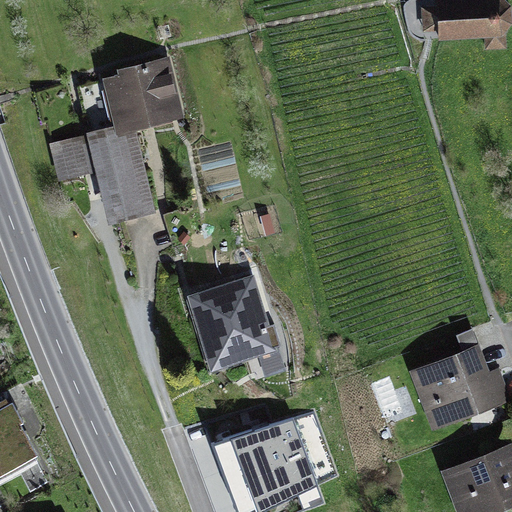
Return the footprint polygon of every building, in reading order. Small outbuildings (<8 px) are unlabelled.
[(506,38),(504,0),(438,0),(440,41),(506,38)] [(119,71),(103,74),(114,124),(116,131),(137,126),(184,115),(170,54),(117,66),(119,71)] [(114,124),(50,138),(59,180),(97,171),(109,221),(156,210),(137,126),(116,131),(114,124)] [(254,281),(197,297),(218,371),(275,355),(254,281)] [(482,351),(416,372),(434,430),(509,407),(498,373),(490,376),(482,351)] [(11,401),(0,406),(0,486),(45,462),(11,401)] [(293,418),(211,441),(237,511),(256,511),(318,485),(293,418)] [(511,452),(449,475),(462,511),(509,511),(511,511),(511,452)]
